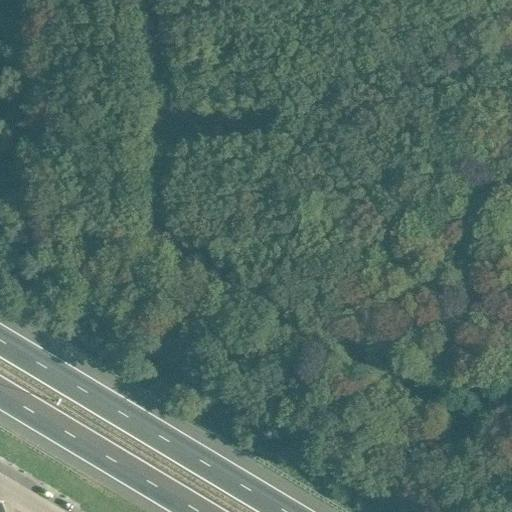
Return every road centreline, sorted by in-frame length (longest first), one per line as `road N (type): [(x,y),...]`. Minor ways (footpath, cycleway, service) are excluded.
road 1 (motorway): [(283,511),(0,341)]
road 2 (motorway): [(0,396),(192,511)]
